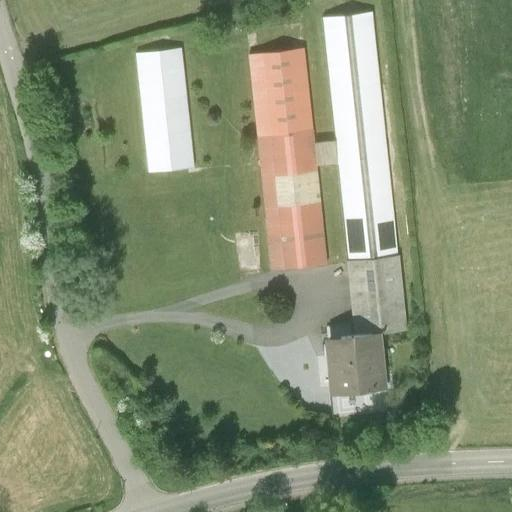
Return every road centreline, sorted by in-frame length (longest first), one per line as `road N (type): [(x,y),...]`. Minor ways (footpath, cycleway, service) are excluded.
road 1 (unclassified): [(155,511),(64,335),(0,21)]
road 2 (residential): [(155,511),(306,479),(511,462)]
